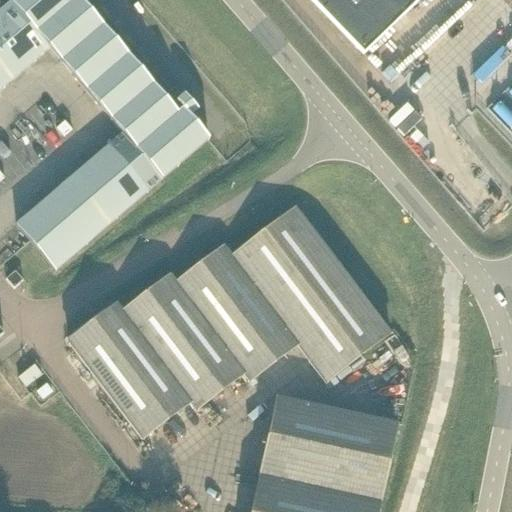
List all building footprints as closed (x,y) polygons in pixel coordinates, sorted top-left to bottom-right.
[(15,0),(10,5),(30,28),(49,50),(123,136),(161,181),(209,141),(189,118),(197,112),(184,97),(177,103),(89,1),(91,0),(15,0)] [(309,0),(363,56),(421,0),(309,0)] [(0,13),(0,53),(30,28),(10,5),(0,13)] [(0,54),(18,76),(49,50),(30,28),(0,53),(0,54)] [(0,54),(0,91),(18,76),(0,54)] [(389,63),(381,70),(395,86),(403,79),(389,63)] [(161,181),(123,136),(92,162),(130,207),(161,181)] [(41,137),(33,147),(47,160),(56,150),(41,137)] [(86,246),(130,207),(92,162),(47,200),(86,246)] [(47,200),(16,227),(55,272),(86,246),(47,200)] [(325,384),(390,335),(296,211),(232,259),(231,260),(297,347),(299,346),(310,361),(308,362),(325,384)] [(231,260),(232,259),(224,249),(177,285),(176,286),(244,375),(243,376),(249,383),(297,347),(231,260)] [(176,286),(177,285),(171,278),(123,314),(122,315),(190,404),(195,412),(243,376),(244,375),(176,286)] [(122,315),(123,314),(117,307),(68,344),(142,441),(190,404),(122,315)] [(379,504),(396,425),(277,399),(260,478),(379,504)] [(377,511),(379,504),(260,478),(252,511),(377,511)]
